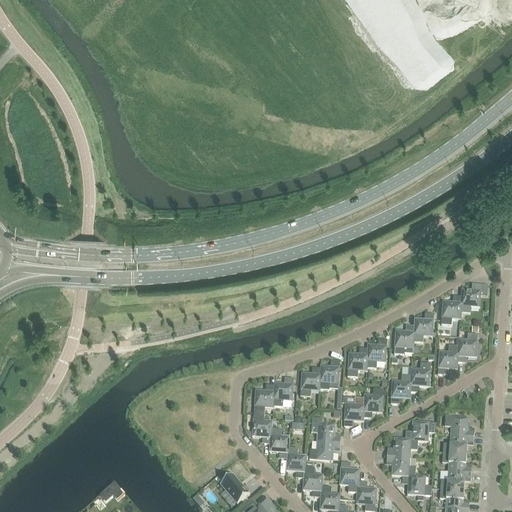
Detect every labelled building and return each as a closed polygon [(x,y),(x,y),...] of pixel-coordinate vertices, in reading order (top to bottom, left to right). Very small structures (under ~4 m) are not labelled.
[(462,291),(461,298),(462,298),(461,315),(470,315),(471,309),(480,310),(480,298),(486,299),(487,287),(471,286),(471,292),(462,291)] [(462,298),(461,298),(455,298),(455,304),(443,303),(441,327),(451,327),(452,321),(461,322),(461,315),(462,298)] [(415,321),(414,328),(415,328),(414,344),(423,345),(424,338),(433,339),(434,316),(427,315),(427,322),(415,321)] [(415,328),(414,328),(408,327),(408,334),(396,333),(394,356),(404,357),(404,355),(413,356),(413,355),(414,349),(414,344),(415,328)] [(458,341),(458,348),(457,364),(458,365),(464,365),(464,359),(476,360),(478,336),(468,335),(467,342),(458,341)] [(368,346),(367,350),(368,350),(366,370),(367,370),(376,371),(377,364),(386,365),(387,342),(380,341),(380,347),(368,346)] [(458,348),(449,347),(448,354),(439,353),(438,376),(445,377),(445,371),(457,372),(458,365),(457,364),(458,348)] [(368,350),(367,350),(362,350),(361,356),(349,355),(347,379),(357,380),(358,372),(367,373),(367,370),(366,370),(368,350)] [(320,368),(320,370),(321,370),(319,392),(320,392),(338,393),(340,363),(333,363),(333,369),(320,368)] [(411,371),(411,378),(410,394),(411,394),(416,394),(417,388),(429,389),(431,366),(421,365),(420,372),(411,371)] [(321,370),(320,370),(315,370),(314,376),(302,375),(300,399),(311,399),(311,393),(320,393),(320,392),(319,392),(321,370)] [(411,378),(402,377),(401,383),(392,383),(391,406),(398,406),(398,400),(410,401),(411,394),(410,394),(411,378)] [(274,385),(274,387),(275,387),(273,409),(274,409),(283,409),(283,403),(292,403),(294,380),(287,380),(286,386),(274,385)] [(256,392),(254,415),(264,416),(265,410),(274,410),(274,409),(273,409),(275,387),(274,387),(268,387),(268,393),(256,392)] [(364,397),(364,400),(365,400),(363,420),(364,420),(370,420),(370,414),(382,415),(384,391),(374,391),(373,397),(364,397)] [(343,399),(343,405),(346,405),(344,429),(351,429),(351,423),(363,424),(364,420),(363,420),(365,400),(364,400),(343,399)] [(264,446),(270,446),(271,446),(272,430),(272,431),(273,426),(273,423),(264,422),(264,416),(254,415),(252,439),(265,440),(264,446)] [(451,429),(451,438),(474,439),(474,433),(468,432),(469,420),(445,419),(445,429),(451,429)] [(318,435),(317,444),(340,445),(341,439),(335,438),(335,426),(323,425),(323,421),(312,420),(311,435),(318,435)] [(406,435),(405,441),(405,442),(418,443),(428,444),(429,435),(435,435),(436,425),(413,424),(412,436),(406,435)] [(281,461),(287,461),(288,461),(288,450),(289,450),(290,438),(281,438),(281,431),(274,431),(272,431),(272,430),(271,446),(270,446),(269,454),(282,455),(281,461)] [(444,445),(443,455),(466,457),(467,445),(473,445),(474,439),(451,438),(450,446),(444,445)] [(387,452),(387,459),(410,460),(411,452),(417,452),(418,443),(405,442),(405,441),(394,440),(393,453),(387,452)] [(340,445),(317,444),(317,452),(310,452),(309,462),(333,463),(334,451),(340,452),(340,445)] [(217,475),(221,472),(217,467),(222,463),(210,450),(197,461),(208,475),(213,471),(217,475)] [(298,480),(304,481),(305,469),(306,469),(306,457),(297,457),(298,450),(289,450),(288,450),(288,461),(287,461),(286,473),(298,474),(298,480)] [(449,465),(448,474),(471,475),(472,469),(466,468),(466,457),(443,455),(442,465),(449,465)] [(392,478),(403,478),(415,479),(415,478),(416,469),(409,469),(410,460),(387,459),(386,465),(393,465),(392,478)] [(348,494),(357,495),(358,495),(358,483),(359,483),(360,471),(348,471),(348,465),(341,464),(340,487),(349,488),(348,494)] [(315,499),(321,500),(322,488),(323,477),(314,476),(315,470),(306,469),(305,469),(304,481),(303,492),(315,493),(315,499)] [(441,482),(440,491),(464,493),(465,481),(471,482),(471,475),(448,474),(448,482),(441,482)] [(250,496),(233,476),(220,487),(237,506),(250,496)] [(403,478),(402,484),(408,485),(408,497),(431,498),(432,488),(425,488),(426,479),(415,478),(415,479),(403,478)] [(358,495),(357,495),(356,506),(365,507),(364,511),(375,511),(377,491),(364,490),(365,484),(359,483),(358,483),(358,495)] [(338,511),(339,508),(340,496),(331,496),(332,489),(322,488),(321,500),(320,511),(338,511)] [(446,501),(446,510),(469,511),(469,505),(463,504),(464,493),(440,491),(440,501),(446,501)] [(241,511),(263,511),(259,506),(257,508),(252,503),(241,511)]
